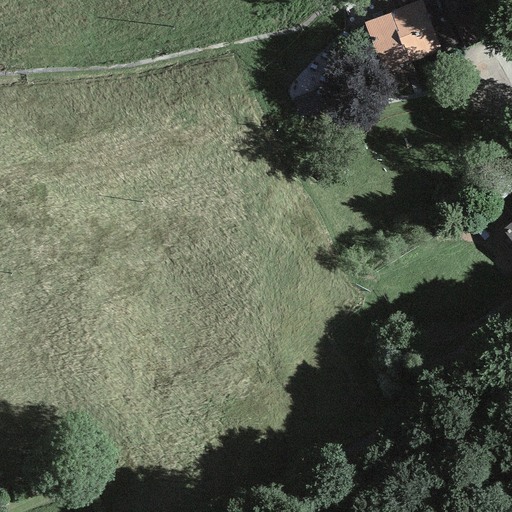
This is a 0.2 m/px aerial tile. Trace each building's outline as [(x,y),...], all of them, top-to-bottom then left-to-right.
[(467,0),(441,0),(463,51),(486,41),(467,0)] [(422,3),(366,25),(383,73),(411,64),(443,53),(422,3)] [(415,77),(411,64),(383,73),(366,79),(373,99),(402,89),(400,82),(415,77)] [(500,199),(511,189),(511,155),(484,177),(500,199)] [(511,215),(501,223),(511,236),(511,215)]
